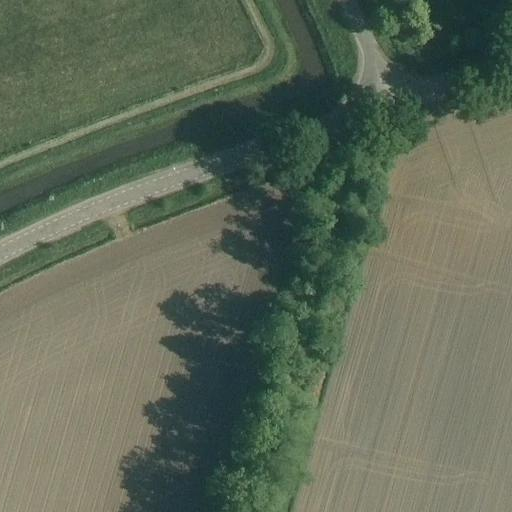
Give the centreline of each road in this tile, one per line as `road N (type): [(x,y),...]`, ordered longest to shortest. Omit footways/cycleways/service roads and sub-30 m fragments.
road 1 (tertiary): [(0,254),(99,207),(394,103)]
road 2 (tertiary): [(394,103),(511,63)]
